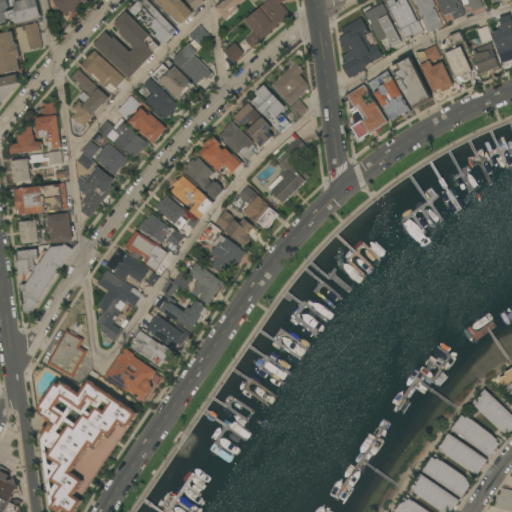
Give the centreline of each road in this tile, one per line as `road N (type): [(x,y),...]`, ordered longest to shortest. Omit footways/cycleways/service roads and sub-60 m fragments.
road 1 (tertiary): [(106,511),(277,258),(315,215),(393,152),(511,92)]
road 2 (residential): [(0,414),(27,349),(138,195),(228,95),(351,0)]
road 3 (tertiary): [(317,0),(350,182)]
road 4 (residential): [(0,128),(114,0)]
road 5 (residential): [(39,511),(15,375)]
